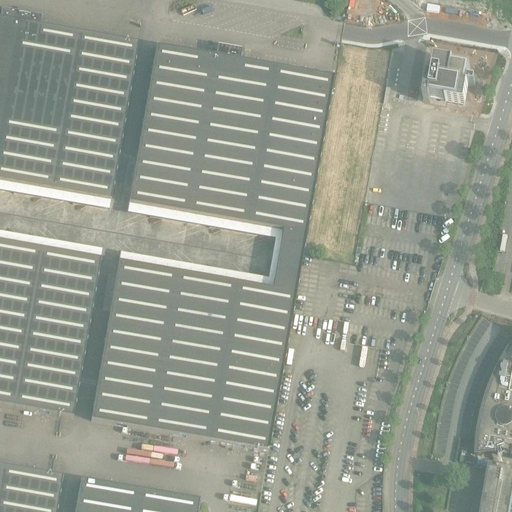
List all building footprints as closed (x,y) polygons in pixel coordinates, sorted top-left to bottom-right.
[(0,20),(0,183),(111,202),(138,44),(40,27),(42,17),(2,10),(0,20)] [(215,58),(156,47),(129,205),(283,232),(273,291),(118,264),(91,422),(269,453),(303,257),(334,78),(240,62),(241,52),(228,50),(217,48),(215,58)] [(433,81),(428,80),(424,103),(430,104),(431,98),(436,99),(436,100),(437,101),(438,101),(438,102),(439,102),(439,101),(440,101),(440,100),(441,100),(446,101),(445,103),(464,106),(468,87),(475,89),(476,83),(466,82),(468,71),(452,68),(453,64),(434,60),(431,78),(433,79),(433,81)] [(101,261),(0,243),(0,406),(73,419),(101,261)] [(497,370),(495,374),(493,379),(491,384),(488,390),(487,394),(485,400),(484,404),(482,409),(481,414),(479,421),(479,426),(478,430),(477,435),(477,439),(476,446),(476,450),(475,456),(498,453),(498,452),(501,453),(501,457),(511,458),(511,344),(511,345),(509,349),(506,354),(503,360),(500,364),(497,370)] [(466,458),(465,464),(474,466),(475,459),(466,458)] [(57,511),(63,478),(0,466),(0,511),(57,511)] [(511,502),(511,470),(504,469),(489,467),(488,470),(482,503),(480,511),(510,511),(511,508),(511,502)] [(81,481),(75,511),(197,511),(200,501),(81,481)]
